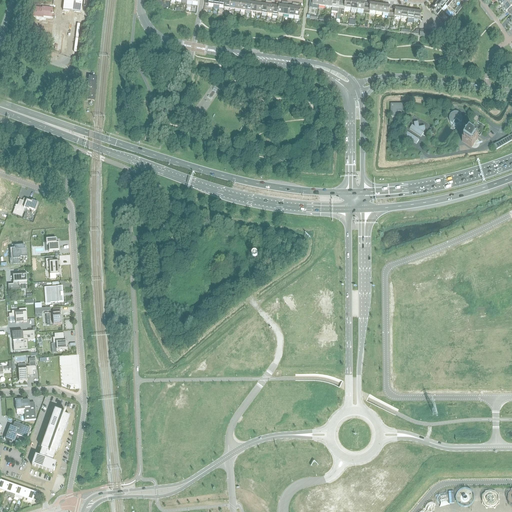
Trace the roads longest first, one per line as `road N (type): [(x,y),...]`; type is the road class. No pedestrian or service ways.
road 1 (primary): [(0,106),(253,200),(348,209)]
road 2 (unclassified): [(511,215),(394,264),(385,276),(388,392),(495,397)]
road 3 (primary): [(350,192),(258,183),(0,106)]
road 4 (residential): [(85,400),(71,206),(0,174)]
road 5 (tertiary): [(361,410),(362,209)]
road 6 (tertiary): [(348,209),(349,409)]
road 7 (tertiary): [(357,87),(318,62),(193,46)]
road 8 (unclassified): [(229,454),(235,417),(278,353),(277,303)]
road 9 (tertiary): [(193,46),(328,74),(345,94)]
road 10 (tertiary): [(486,88),(394,77),(357,87)]
road 11 (motorway): [(511,162),(388,190)]
road 12 (motorway): [(389,207),(511,177)]
